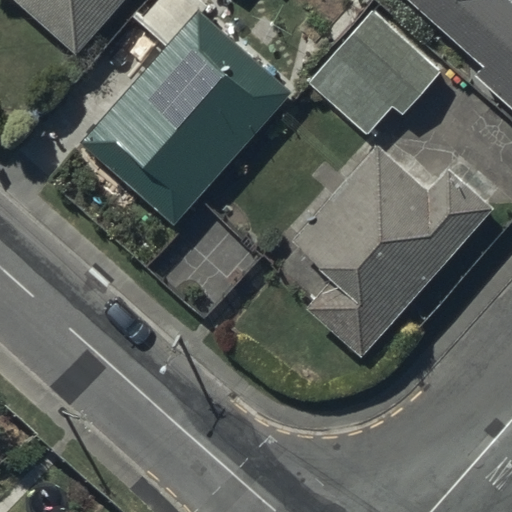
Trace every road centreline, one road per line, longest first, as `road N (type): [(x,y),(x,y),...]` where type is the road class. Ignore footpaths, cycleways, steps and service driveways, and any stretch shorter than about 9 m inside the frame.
road 1 (residential): [(0,265),(278,511)]
road 2 (residential): [(431,511),(511,421)]
